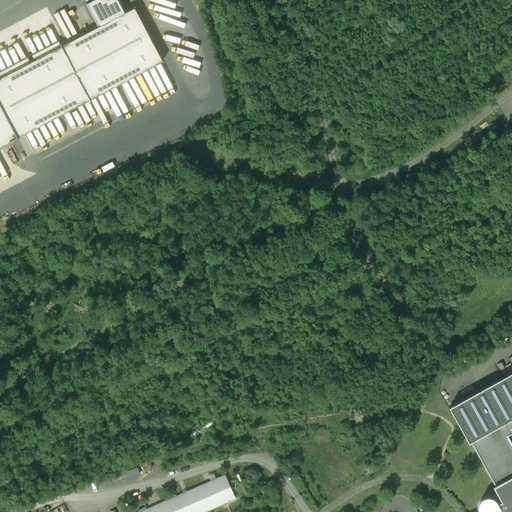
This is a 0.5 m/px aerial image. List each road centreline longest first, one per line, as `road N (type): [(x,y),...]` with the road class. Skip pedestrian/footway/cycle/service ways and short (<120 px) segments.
road 1 (track): [(511,94),(409,164),(344,192),(281,0)]
road 2 (track): [(344,192),(413,323),(414,364),(405,400),(328,417)]
